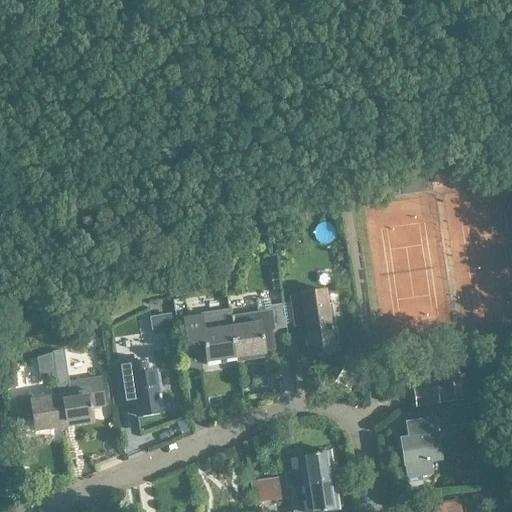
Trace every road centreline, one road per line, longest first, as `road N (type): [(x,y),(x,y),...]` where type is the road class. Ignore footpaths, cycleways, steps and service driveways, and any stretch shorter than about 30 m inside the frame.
road 1 (residential): [(43,511),(299,402),(350,417)]
road 2 (unclassified): [(350,417),(372,392),(375,361),(354,210),(366,187),(380,183)]
